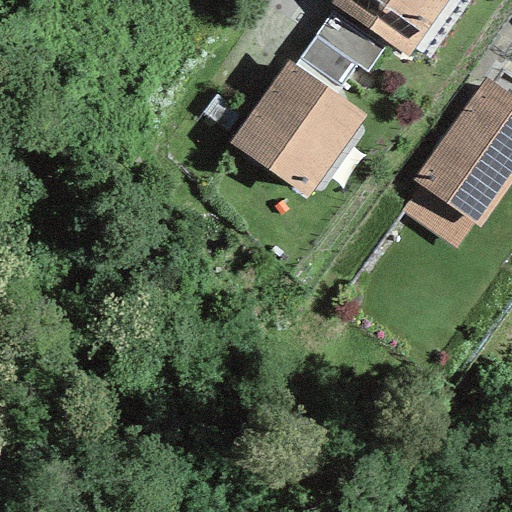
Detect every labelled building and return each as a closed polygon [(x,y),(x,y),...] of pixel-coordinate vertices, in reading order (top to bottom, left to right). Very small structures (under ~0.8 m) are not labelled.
[(332,0),(330,4),(335,8),(387,43),(407,57),(446,0),(332,0)] [(356,65),(367,72),(387,43),(335,8),(315,38),(356,65)] [(356,65),(315,38),(300,59),(339,87),(356,65)] [(288,62),(228,143),(304,200),(365,116),(288,62)] [(480,229),(511,182),(511,97),(485,79),(413,182),(419,186),(401,212),(455,249),(472,224),(480,229)]
